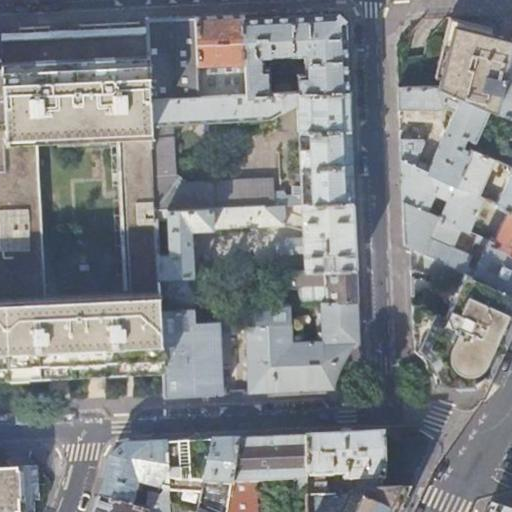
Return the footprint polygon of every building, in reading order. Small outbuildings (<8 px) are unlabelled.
[(301,11),(303,52),(304,67),(296,67),(297,91),(349,89),(348,59),(346,19),(335,9),(301,11)] [(301,11),(243,14),(246,93),(269,92),(268,66),(262,66),(262,54),(303,52),(301,11)] [(243,14),(195,16),(198,95),(246,93),(243,14)] [(198,95),(195,16),(171,17),(147,18),(148,31),(151,97),(198,95)] [(511,37),(455,23),(437,87),(441,86),(461,95),(490,107),(497,111),(511,50),(511,46),(511,47),(511,43),(511,37)] [(0,38),(0,55),(0,57),(4,137),(39,135),(122,130),(152,128),(152,124),(151,97),(148,31),(0,38)] [(511,50),(497,111),(511,117),(511,50)] [(280,92),(290,91),(290,83),(275,84),(275,92),(280,92)] [(441,86),(437,87),(398,87),(399,108),(435,109),(444,107),(448,97),(458,101),(461,95),(441,86)] [(353,200),(349,89),(297,91),(290,91),(280,92),(281,111),(298,102),(301,185),(302,202),(353,200)] [(281,111),(280,92),(275,92),(269,92),(246,93),(198,95),(151,97),(152,124),(173,122),(269,118),(281,111)] [(461,95),(458,101),(430,165),(427,171),(453,184),(469,150),(462,146),(467,137),(474,140),(490,107),(461,95)] [(176,174),(173,122),(152,124),(152,128),(156,209),(168,209),(213,207),(274,204),(274,191),(273,185),(263,185),(263,179),(184,182),(176,174)] [(156,209),(152,128),(122,130),(130,294),(160,293),(159,276),(158,254),(156,220),(156,209)] [(0,300),(46,298),(39,135),(4,137),(5,170),(0,169),(0,300)] [(400,138),(401,160),(427,171),(430,165),(417,158),(425,141),(424,139),(400,138)] [(471,147),(469,150),(453,184),(479,195),(496,159),(471,147)] [(427,171),(401,160),(402,201),(427,212),(435,194),(447,200),(439,218),(462,228),(469,231),(484,197),(479,195),(453,184),(427,171)] [(511,168),(496,203),(497,203),(511,209),(511,168)] [(283,191),(274,191),(274,204),(285,203),(302,202),(301,185),(293,185),(294,194),(286,194),(283,191)] [(356,266),(353,200),(302,202),(303,237),(304,253),(305,269),(356,266)] [(427,212),(402,201),(404,244),(409,247),(463,271),(465,272),(467,266),(472,255),(453,247),(462,228),(439,218),(427,212)] [(286,224),(285,203),(274,204),(213,207),(213,228),(286,224)] [(511,209),(497,203),(493,212),(506,218),(497,238),(492,236),(493,234),(484,230),(481,236),(511,250),(511,209)] [(213,228),(213,207),(168,209),(168,220),(169,254),(158,254),(159,276),(192,275),(190,229),(213,228)] [(168,220),(168,209),(156,209),(156,220),(168,220)] [(511,250),(481,236),(477,235),(476,237),(477,238),(475,242),(487,247),(477,270),(467,266),(465,272),(511,292),(511,250)] [(275,254),(304,253),(303,237),(275,238),(275,254)] [(299,285),(300,304),(321,303),(357,301),(356,266),(305,269),(292,270),(293,285),(299,285)] [(511,292),(465,272),(463,271),(444,315),(411,301),(413,348),(415,349),(419,351),(422,354),(425,358),(427,361),(429,364),(431,369),(434,377),(436,383),(473,381),(486,374),(492,360),(511,316),(511,292)] [(194,309),(192,275),(159,276),(160,293),(161,311),(194,309)] [(160,293),(130,294),(46,298),(0,300),(0,370),(163,362),(161,311),(160,293)] [(359,343),(357,301),(321,303),(323,341),(292,342),(290,304),(245,306),(245,311),(248,392),(334,388),(335,383),(336,379),(338,374),(348,353),(349,353),(351,350),(355,347),(357,345),(359,343)] [(245,306),(194,309),(161,311),(163,362),(164,396),(230,393),(230,390),(227,390),(227,382),(222,382),(220,336),(241,334),(240,311),(245,311),(245,306)] [(305,437),(306,481),(307,495),(326,494),(325,476),(344,475),(344,480),(357,479),(357,493),(384,492),(383,433),(331,436),(305,437)] [(305,437),(239,440),(232,484),(255,483),(298,481),(306,481),(305,437)] [(239,440),(211,442),(196,511),(226,511),(232,484),(239,440)] [(196,511),(211,442),(167,444),(169,501),(193,511),(196,511)] [(109,458),(106,474),(99,499),(142,511),(169,511),(169,501),(167,444),(124,446),(109,458)] [(0,511),(17,511),(16,474),(0,474),(0,511)] [(307,495),(306,481),(298,481),(298,499),(307,499),(307,495)] [(255,511),(255,483),(232,484),(226,511),(255,511)] [(398,511),(408,491),(384,492),(357,493),(326,494),(307,495),(307,499),(307,511),(398,511)] [(142,511),(99,499),(94,511),(142,511)] [(193,511),(169,501),(169,511),(193,511)]
